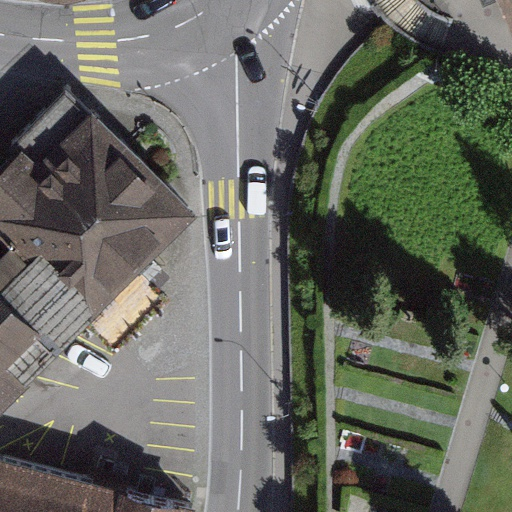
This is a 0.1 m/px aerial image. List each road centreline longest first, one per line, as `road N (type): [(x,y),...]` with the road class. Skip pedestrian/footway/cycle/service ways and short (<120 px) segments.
road 1 (secondary): [(210,12),(235,60),(246,400),(238,511)]
road 2 (secondary): [(210,12),(165,35),(99,45),(0,36)]
